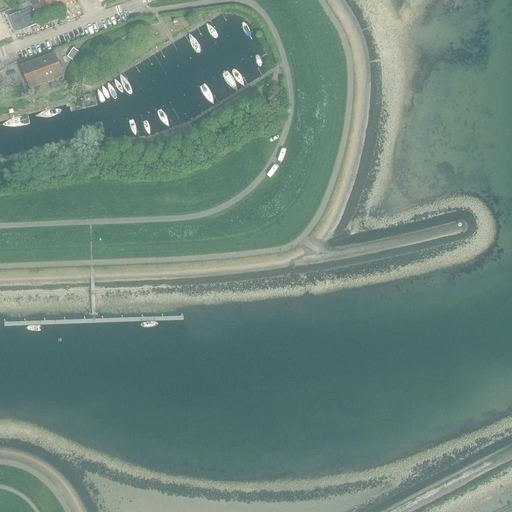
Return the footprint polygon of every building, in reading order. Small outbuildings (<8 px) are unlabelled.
[(50,10),(59,6),(74,0),(32,0),(29,1),(30,5),(19,9),(20,12),(27,28),(38,24),(35,16),(50,10)] [(27,28),(20,12),(9,17),(15,33),(27,28)] [(22,45),(9,49),(14,61),(26,56),(22,45)] [(72,60),(77,51),(73,48),(67,56),(72,60)] [(63,76),(63,75),(55,53),(21,66),(30,88),(63,76)]
